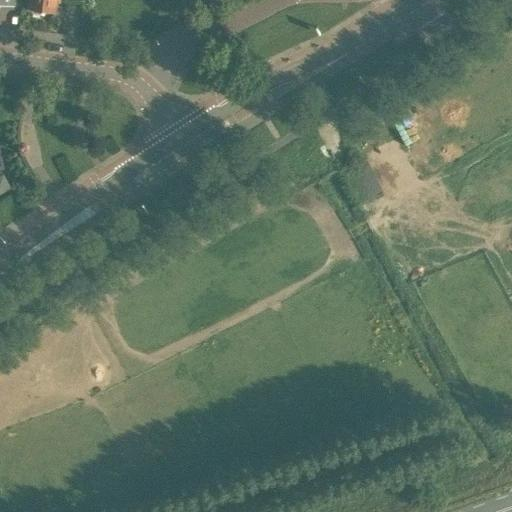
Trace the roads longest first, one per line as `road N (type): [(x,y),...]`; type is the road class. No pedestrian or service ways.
road 1 (tertiary): [(431,0),(189,148)]
road 2 (tertiary): [(189,148),(0,272)]
road 3 (residential): [(131,78),(271,0)]
road 4 (tertiary): [(131,78),(0,58)]
